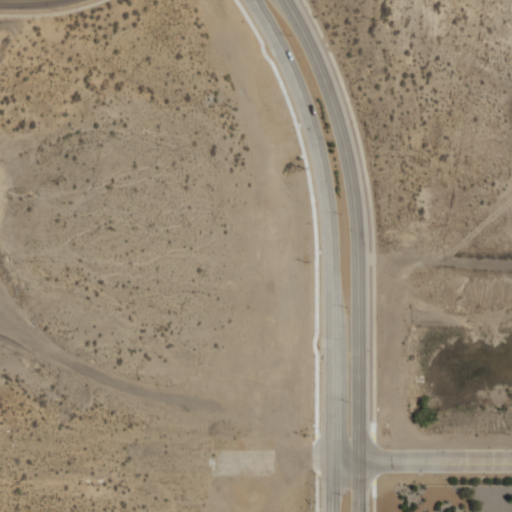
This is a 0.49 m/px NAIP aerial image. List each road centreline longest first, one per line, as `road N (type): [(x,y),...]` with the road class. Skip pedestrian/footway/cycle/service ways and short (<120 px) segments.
road 1 (secondary): [(254,0),(302,94),(324,177),(334,461)]
road 2 (secondary): [(361,460),(349,173),(326,85),(284,0)]
road 3 (tertiary): [(361,460),(511,460)]
